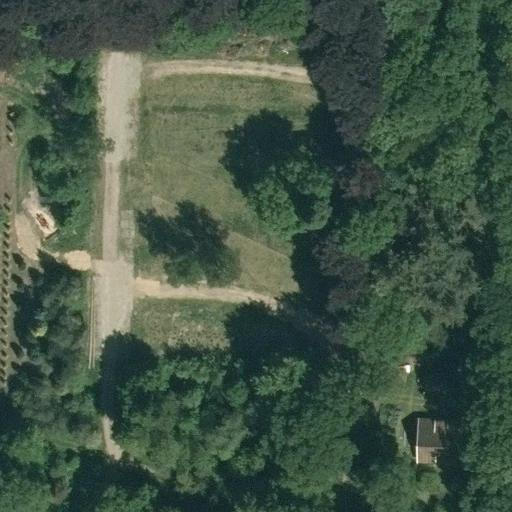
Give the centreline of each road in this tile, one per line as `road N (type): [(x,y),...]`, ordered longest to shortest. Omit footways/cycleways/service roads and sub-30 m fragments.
road 1 (track): [(106,0),(99,445)]
road 2 (track): [(102,279),(308,314),(337,334),(345,505)]
road 3 (track): [(345,505),(481,511)]
